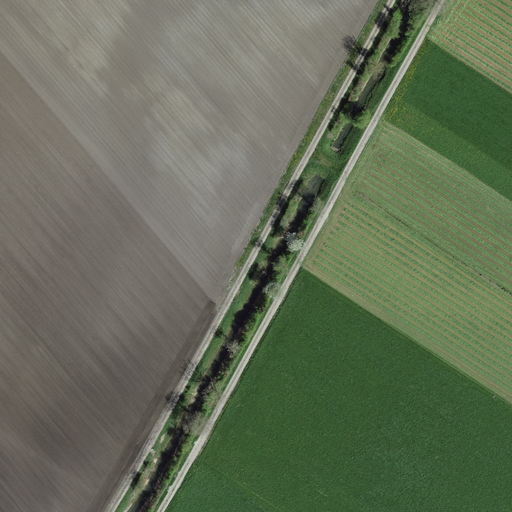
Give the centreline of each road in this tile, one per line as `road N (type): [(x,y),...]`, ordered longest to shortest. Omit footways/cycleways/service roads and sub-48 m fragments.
road 1 (track): [(142,511),(444,0)]
road 2 (track): [(99,511),(393,0)]
